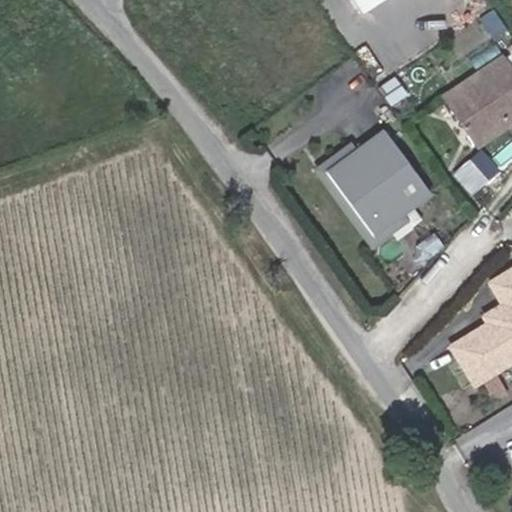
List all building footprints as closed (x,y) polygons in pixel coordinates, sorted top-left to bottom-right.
[(379,0),(352,0),(361,13),(379,0)] [(511,73),(501,56),(444,94),(477,144),(505,125),(503,122),(511,116),(511,73)] [(507,128),(511,125),(511,116),(503,122),(505,125),(507,128)] [(401,215),(430,194),(383,129),(355,150),(326,170),(373,235),(401,215)] [(326,170),(355,150),(352,145),(317,170),(370,244),(405,219),(401,215),(373,235),(326,170)] [(483,147),(454,172),(471,192),(501,168),(483,147)] [(511,268),(490,282),(503,303),(493,309),(498,316),(487,323),(462,338),(485,377),(511,360),(511,268)] [(498,316),(493,309),(482,316),(487,323),(498,316)] [(485,377),(462,338),(450,345),(473,384),(485,377)]
